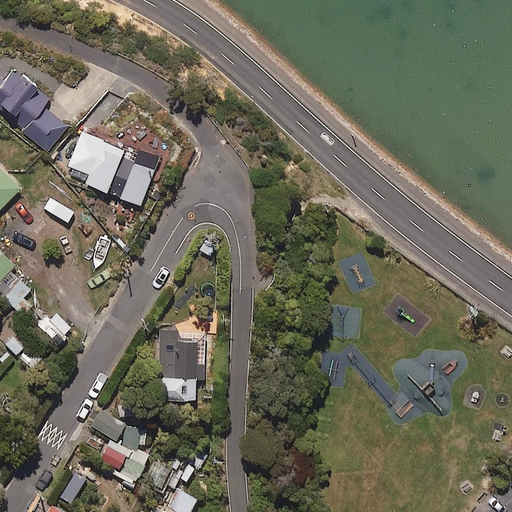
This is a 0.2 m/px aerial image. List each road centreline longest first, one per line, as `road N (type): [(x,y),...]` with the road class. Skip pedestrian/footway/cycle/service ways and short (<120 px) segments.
road 1 (secondary): [(511,297),(377,192),(194,30),(147,0)]
road 2 (residential): [(8,511),(184,215),(197,205),(219,205)]
road 3 (residential): [(219,205),(211,140),(182,103),(97,55),(0,20)]
road 4 (residential): [(219,205),(234,224),(240,258),(240,511)]
